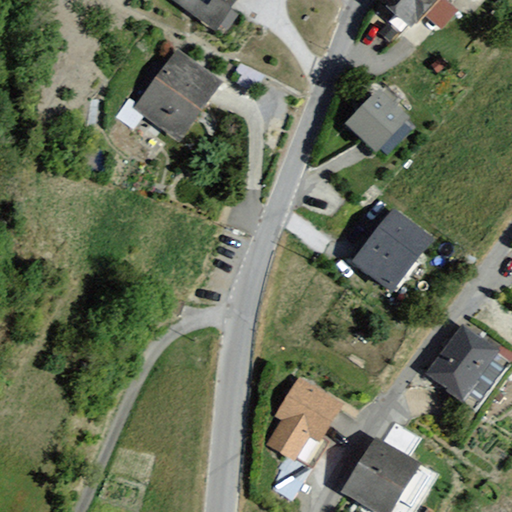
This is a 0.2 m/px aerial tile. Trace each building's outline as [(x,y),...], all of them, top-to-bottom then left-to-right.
[(241,0),(173,0),(218,32),(241,0)] [(442,0),(377,0),(376,1),(412,34),(442,0)] [(219,86),(177,55),(137,109),(180,140),(219,86)] [(378,98),(348,125),(378,159),(409,131),(378,98)] [(393,217),(356,265),(392,293),(430,245),(393,217)] [(497,357),(463,332),(429,378),(464,403),(497,357)] [(340,407),(301,383),(279,417),(290,424),(276,445),(294,456),(308,434),(319,441),(340,407)] [(390,511),(417,469),(377,445),(346,494),(376,511),(390,511)]
